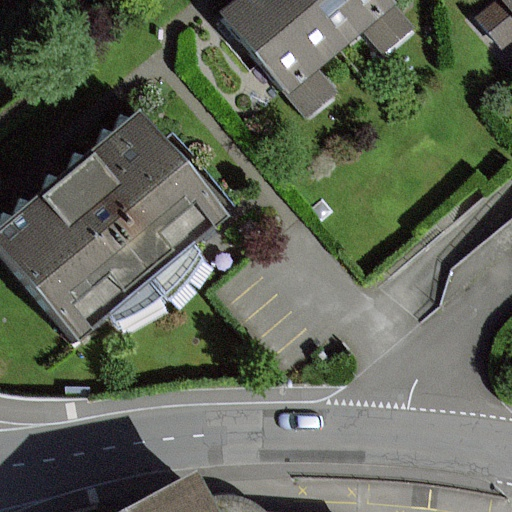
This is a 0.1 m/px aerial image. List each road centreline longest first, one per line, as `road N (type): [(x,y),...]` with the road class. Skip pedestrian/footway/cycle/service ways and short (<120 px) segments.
road 1 (residential): [(414,440),(177,438),(0,467)]
road 2 (residential): [(511,282),(452,338),(429,373),(414,440)]
